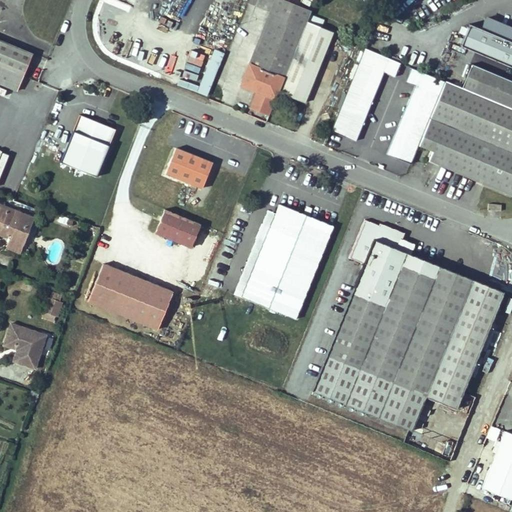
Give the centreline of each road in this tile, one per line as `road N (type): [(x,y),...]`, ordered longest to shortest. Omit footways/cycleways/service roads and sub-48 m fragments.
road 1 (unclassified): [(84,0),(78,36),(105,72),(511,235)]
road 2 (unknown): [(228,121),(232,80),(263,1)]
